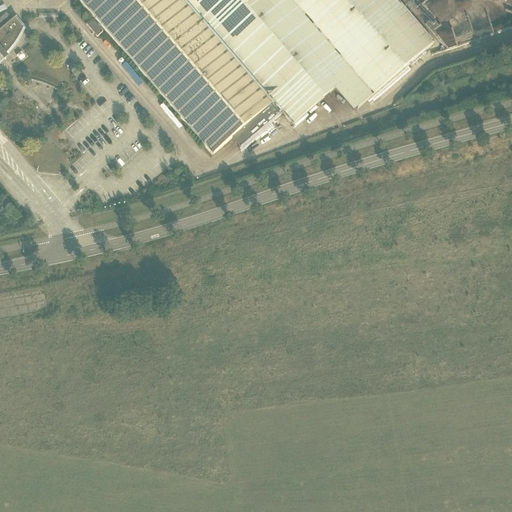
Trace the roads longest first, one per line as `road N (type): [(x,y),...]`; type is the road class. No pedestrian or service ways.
road 1 (tertiary): [(0,268),(129,241),(511,121)]
road 2 (unknown): [(404,0),(318,65),(236,0)]
